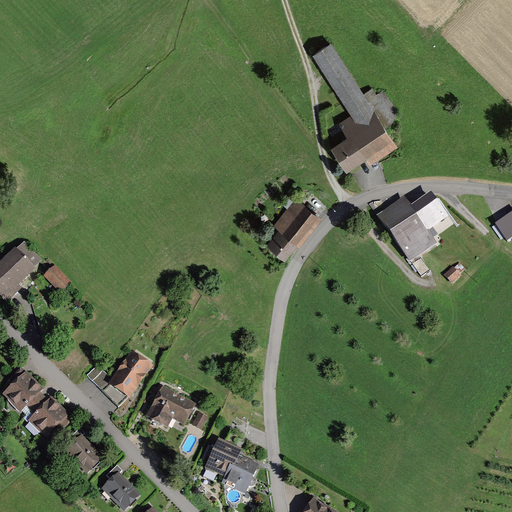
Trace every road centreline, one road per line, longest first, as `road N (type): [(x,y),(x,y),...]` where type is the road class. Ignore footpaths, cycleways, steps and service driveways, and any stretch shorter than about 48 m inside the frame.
road 1 (residential): [(511,192),(390,185),(338,212),(307,242),(288,274),(272,354),(271,456),(282,511)]
road 2 (residential): [(0,323),(191,511)]
road 3 (track): [(283,0),(319,147),(350,205)]
